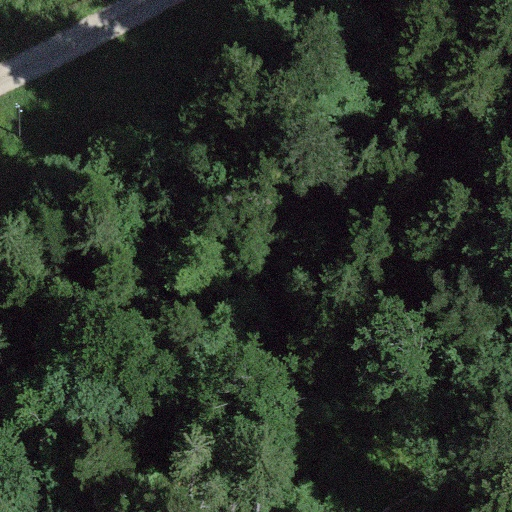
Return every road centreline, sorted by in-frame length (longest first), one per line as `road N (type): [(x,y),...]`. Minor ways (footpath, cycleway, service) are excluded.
road 1 (track): [(0,470),(103,468),(305,425),(511,489)]
road 2 (track): [(162,0),(0,84)]
